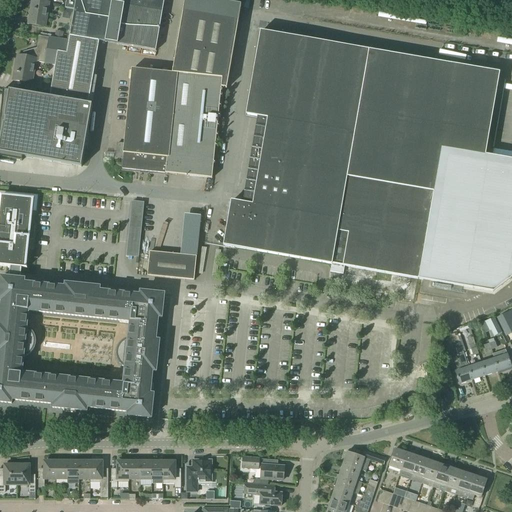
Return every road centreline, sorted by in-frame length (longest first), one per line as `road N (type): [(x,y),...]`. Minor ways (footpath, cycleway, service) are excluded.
road 1 (unclassified): [(0,454),(37,445),(307,446)]
road 2 (unclassified): [(307,446),(482,409)]
road 3 (unclassified): [(94,186),(111,54)]
road 4 (unclassified): [(218,202),(94,186)]
